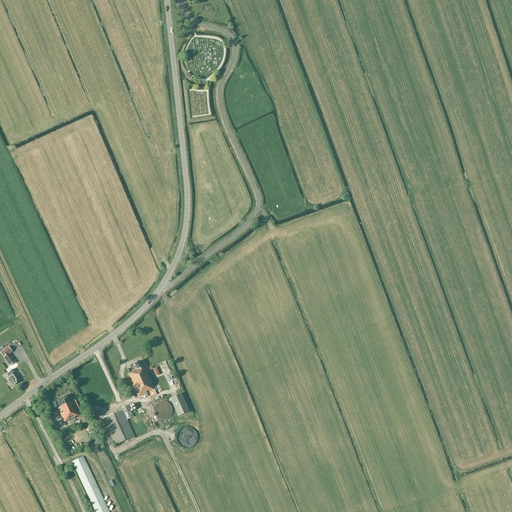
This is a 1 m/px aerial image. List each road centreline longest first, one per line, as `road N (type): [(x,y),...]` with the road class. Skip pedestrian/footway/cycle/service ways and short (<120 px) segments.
road 1 (unclassified): [(180,0),(189,18),(232,40),(219,103),(257,205),(248,222),(158,289)]
road 2 (tertiary): [(158,289),(186,218),(166,0)]
road 3 (tertiary): [(0,416),(102,343),(158,289)]
